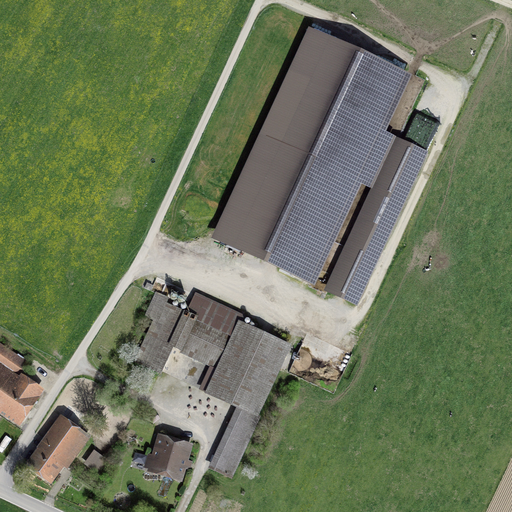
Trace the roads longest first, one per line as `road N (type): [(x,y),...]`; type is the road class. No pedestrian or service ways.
road 1 (track): [(506,2),(350,339),(150,238)]
road 2 (unclassified): [(260,0),(134,273),(0,475)]
road 3 (track): [(182,511),(203,466),(193,416),(136,397),(74,361)]
road 4 (track): [(467,85),(279,0)]
